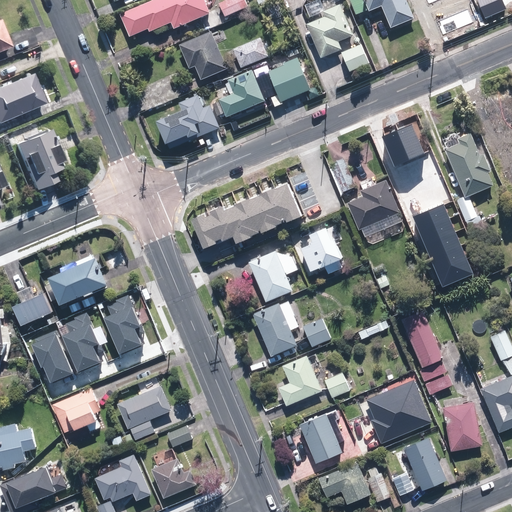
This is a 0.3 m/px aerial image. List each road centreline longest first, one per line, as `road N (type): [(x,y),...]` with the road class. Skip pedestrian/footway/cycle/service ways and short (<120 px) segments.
road 1 (tertiary): [(140,199),(511,43)]
road 2 (tertiary): [(140,199),(261,489)]
road 3 (residential): [(55,0),(134,186)]
road 4 (residential): [(134,186),(0,242)]
